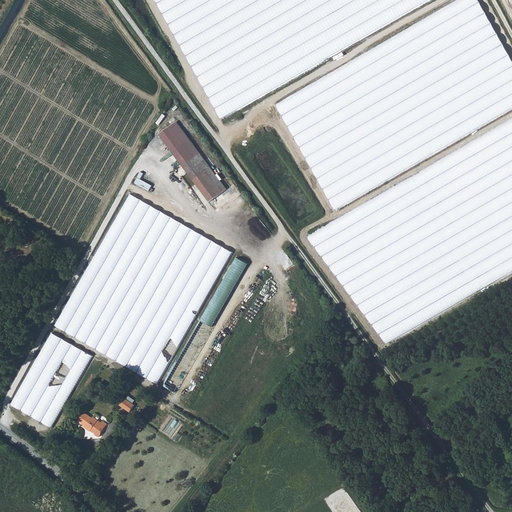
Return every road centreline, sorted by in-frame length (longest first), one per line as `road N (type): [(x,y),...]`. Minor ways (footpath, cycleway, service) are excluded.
road 1 (track): [(112,0),(490,511)]
road 2 (track): [(181,93),(12,388),(5,430)]
road 3 (tertiary): [(0,426),(97,511)]
